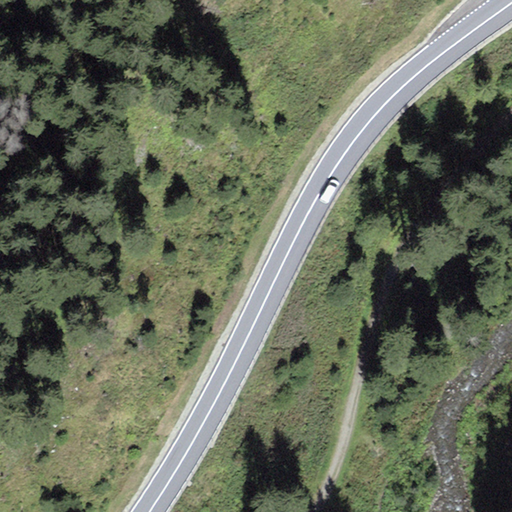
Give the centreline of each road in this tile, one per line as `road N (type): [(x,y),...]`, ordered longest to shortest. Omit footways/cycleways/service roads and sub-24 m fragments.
road 1 (primary): [(148,511),(335,165),(423,68),(511,3)]
road 2 (track): [(313,511),(385,287),(426,202),(450,169),(511,117)]
